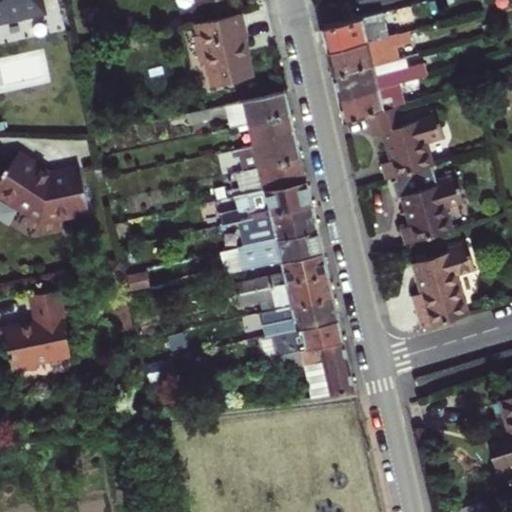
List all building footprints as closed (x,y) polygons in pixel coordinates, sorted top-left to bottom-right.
[(0,0),(0,21),(47,11),(44,0),(0,0)] [(244,13),(195,24),(198,35),(196,36),(202,65),(209,63),(214,85),(254,76),(248,48),(246,40),(250,39),(244,13)] [(330,51),(390,36),(388,27),(385,13),(324,27),(327,39),(330,51)] [(390,36),(410,30),(419,28),(417,20),(388,27),(390,36)] [(335,75),(402,59),(399,46),(413,42),(410,30),(390,36),(330,51),(333,63),(335,75)] [(44,49),(0,58),(0,93),(52,82),(44,49)] [(407,57),(402,59),(335,75),(338,87),(341,98),(401,84),(429,75),(425,62),(410,66),(407,57)] [(343,110),(346,122),(369,115),(400,105),(406,104),(401,84),(341,98),(343,110)] [(249,123),(292,114),(289,99),(287,91),(233,103),(237,118),(231,119),(232,127),(249,123)] [(439,114),(405,124),(400,105),(369,115),(375,133),(385,130),(393,160),(384,163),(386,171),(389,179),(435,166),(428,142),(446,136),(439,114)] [(210,108),(186,113),(187,118),(189,123),(213,118),(210,108)] [(186,113),(154,120),(156,131),(172,127),(171,122),(187,118),(186,113)] [(292,114),(249,123),(254,146),(297,137),(295,125),(292,114)] [(297,137),(254,146),(233,150),(235,158),(240,157),(243,170),(302,157),(300,147),(297,137)] [(2,174),(5,176),(0,182),(0,195),(41,221),(90,212),(81,168),(52,175),(20,154),(10,167),(7,166),(2,174)] [(302,157),(243,170),(241,170),(245,187),(228,191),(229,197),(235,196),(244,194),(307,180),(304,168),(302,157)] [(407,235),(409,244),(455,230),(448,206),(465,201),(458,178),(440,184),(435,170),(394,182),(399,197),(404,196),(412,224),(404,227),(407,235)] [(307,180),(244,194),(247,207),(238,209),(192,219),(195,231),(203,230),(234,222),(313,205),(310,192),(307,180)] [(247,207),(244,194),(235,196),(238,209),(247,207)] [(316,217),(313,205),(237,222),(243,246),(318,229),(316,217)] [(283,260),(323,251),(322,246),(320,237),(318,229),(243,246),(239,247),(244,269),(283,260)] [(471,246),(469,241),(450,247),(451,252),(471,246)] [(414,295),(423,328),(471,313),(459,274),(477,269),(471,246),(451,252),(415,263),(419,278),(423,293),(414,295)] [(244,269),(239,247),(222,250),(227,273),(244,269)] [(236,283),(239,295),(329,275),(326,263),(323,251),(283,260),(285,273),(236,283)] [(329,275),(239,295),(241,304),(261,299),(264,312),(334,296),(331,286),(329,275)] [(34,295),(38,321),(6,328),(15,374),(38,369),(37,364),(72,357),(64,318),(66,318),(61,289),(34,295)] [(269,334),(288,330),(339,318),(336,307),(334,296),(264,312),(269,334)] [(339,318),(288,330),(293,352),(344,340),(341,329),(339,318)] [(344,340),(293,352),(267,358),(270,370),(304,363),(311,397),(312,397),(355,390),(349,365),(344,340)] [(503,439),(495,441),(502,466),(511,463),(511,398),(502,401),(511,436),(503,439)] [(502,466),(495,441),(489,443),(496,468),(502,466)] [(486,511),(483,501),(449,511),(486,511)]
